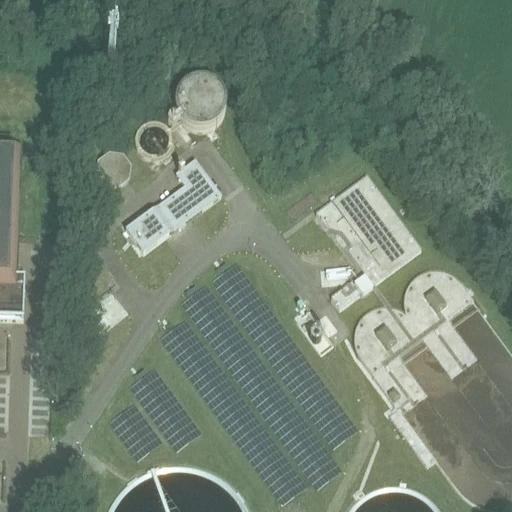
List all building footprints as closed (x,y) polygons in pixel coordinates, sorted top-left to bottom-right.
[(219,127),(220,125),(221,123),(223,119),(224,115),(225,111),(224,106),(223,102),(221,98),(219,95),(216,92),(212,89),(208,87),(204,86),(200,86),(196,86),(191,87),(187,89),(184,92),(183,92),(181,95),(178,98),(176,102),(175,106),(175,111),(175,115),(176,119),(178,123),(181,127),(184,130),(187,132),(191,134),(196,135),(200,136),(204,135),(208,134),(212,132),(216,130),(219,127)] [(0,309),(6,310),(6,303),(25,303),(25,302),(20,302),(21,286),(25,287),(25,285),(7,284),(7,278),(13,279),(17,155),(0,154),(0,309)] [(117,189),(118,189),(119,189),(121,188),(122,188),(123,187),(124,186),(125,185),(126,184),(127,183),(128,182),(129,181),(129,180),(130,179),(130,177),(130,176),(130,175),(130,173),(130,172),(130,171),(129,169),(129,168),(128,167),(128,166),(127,165),(126,164),(125,163),(124,162),(123,161),(122,160),(121,160),(119,159),(118,159),(117,159),(115,159),(114,159),(113,159),(111,159),(110,159),(109,160),(108,160),(107,161),(105,162),(104,163),(103,164),(103,165),(102,166),(101,167),(101,168),(100,169),(100,171),(100,172),(99,173),(99,175),(99,176),(100,177),(100,179),(100,180),(101,181),(102,182),(102,183),(103,184),(104,185),(105,186),(106,187),(107,188),(109,188),(110,189),(111,189),(113,189),(114,190),(115,190),(117,189)] [(142,258),(220,201),(194,165),(182,173),(181,172),(177,175),(178,176),(176,179),(185,191),(125,234),(142,258)] [(339,314),(420,254),(366,180),(315,218),(361,280),(330,302),(339,314)]
